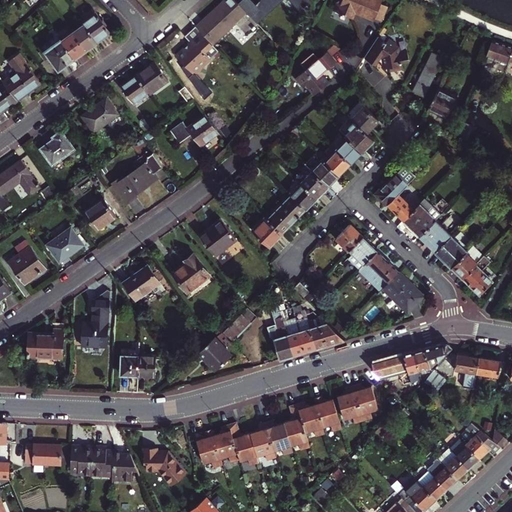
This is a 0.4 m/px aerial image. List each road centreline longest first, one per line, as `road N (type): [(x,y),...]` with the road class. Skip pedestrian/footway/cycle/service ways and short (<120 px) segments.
road 1 (tertiary): [(0,406),(165,411),(454,328)]
road 2 (residential): [(347,64),(330,87),(185,202),(0,328)]
road 3 (residential): [(148,34),(0,142)]
road 4 (residential): [(454,328),(441,282),(350,195)]
